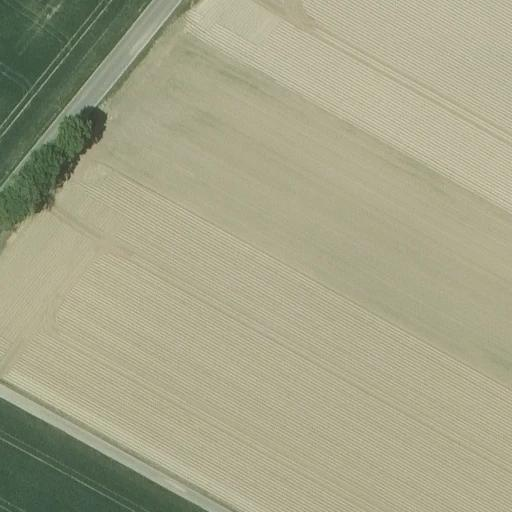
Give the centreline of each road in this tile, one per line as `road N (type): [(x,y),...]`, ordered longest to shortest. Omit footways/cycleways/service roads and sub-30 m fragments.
road 1 (unclassified): [(0,205),(166,0)]
road 2 (track): [(204,511),(0,396)]
